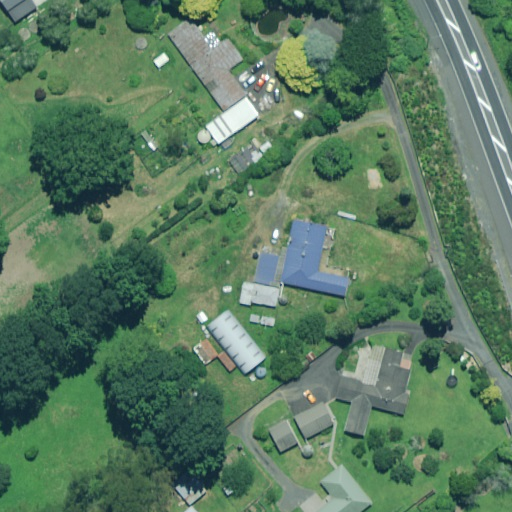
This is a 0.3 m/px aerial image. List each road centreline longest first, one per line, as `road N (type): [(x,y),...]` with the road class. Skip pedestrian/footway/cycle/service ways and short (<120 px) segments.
road 1 (residential): [(491,361),(469,329),(387,81),(346,0)]
road 2 (trunk): [(511,174),(446,0)]
